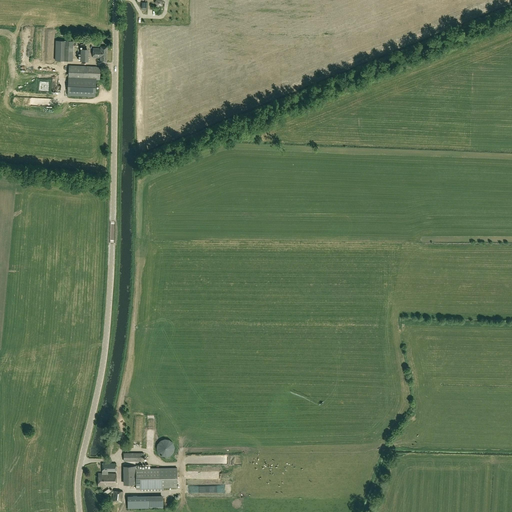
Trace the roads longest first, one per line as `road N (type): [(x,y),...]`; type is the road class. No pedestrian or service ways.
road 1 (tertiary): [(80,511),(79,473),(107,329),(117,0)]
road 2 (track): [(511,12),(135,163)]
